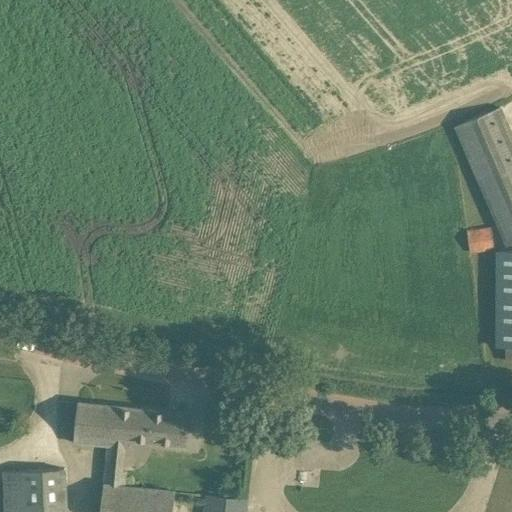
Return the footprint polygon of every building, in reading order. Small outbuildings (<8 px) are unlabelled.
[(511,243),(511,131),(501,107),(501,106),(453,127),(506,247),(511,243)] [(472,251),(495,245),(490,223),(466,229),(472,251)] [(511,250),(495,250),(495,346),(505,346),(505,360),(511,359),(511,250)] [(110,446),(110,454),(125,455),(126,447),(134,448),(136,439),(187,444),(190,413),(79,402),(77,422),(75,443),(110,446)] [(172,511),(173,507),(175,491),(124,485),(126,470),(124,470),(125,455),(110,454),(107,486),(105,486),(102,511),(172,511)] [(4,471),(6,511),(66,511),(64,468),(4,471)] [(246,498),(205,494),(204,510),(203,511),(245,511),(247,498),(246,498)]
